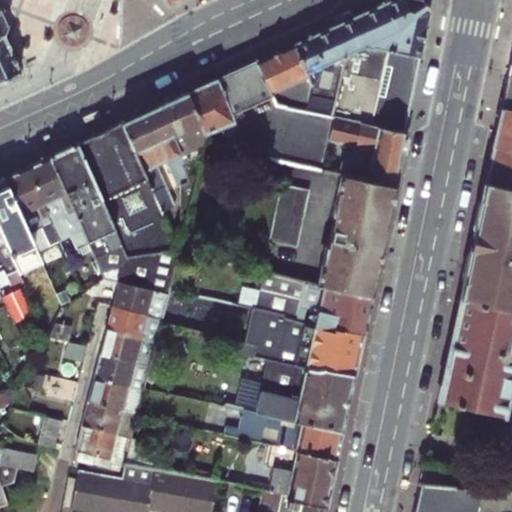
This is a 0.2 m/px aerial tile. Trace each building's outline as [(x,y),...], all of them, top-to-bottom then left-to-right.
[(391,0),(302,41),(322,82),(318,106),(340,111),(380,121),(413,128),(429,55),(438,9),(433,0),(391,0)] [(0,78),(24,67),(9,34),(13,23),(6,7),(0,4),(0,78)] [(322,82),(302,41),(265,57),(283,99),(318,106),(322,82)] [(283,99),(265,57),(225,76),(257,146),(329,162),(335,134),(340,111),(318,106),(283,99)] [(257,146),(225,76),(195,90),(219,138),(257,146)] [(511,76),(509,76),(502,107),(511,109),(511,76)] [(195,90),(168,102),(189,151),(195,149),(198,154),(216,147),(219,138),(195,90)] [(189,151),(168,102),(130,119),(171,210),(183,203),(166,162),(180,156),(186,167),(192,165),(195,164),(189,151)] [(511,109),(502,107),(494,146),(511,149),(511,109)] [(340,111),(335,134),(363,141),(360,156),(351,155),(348,166),(402,178),(413,128),(380,121),(340,111)] [(83,141),(122,226),(135,254),(188,248),(171,210),(130,119),(124,122),(83,141)] [(83,141),(56,153),(95,238),(122,226),(83,141)] [(511,149),(494,146),(487,180),(511,185),(511,149)] [(95,238),(56,153),(35,162),(68,237),(78,232),(84,243),(95,238)] [(12,173),(45,247),(68,237),(35,162),(12,173)] [(186,167),(189,174),(195,171),(192,165),(186,167)] [(322,280),(377,293),(402,178),(348,166),(338,209),(341,210),(335,240),(330,241),(322,280)] [(195,171),(189,174),(193,181),(199,179),(195,171)] [(51,260),(45,247),(12,173),(0,178),(0,209),(23,260),(28,270),(51,260)] [(315,184),(286,177),(274,234),(302,241),(315,184)] [(190,224),(194,226),(207,181),(199,179),(193,181),(190,224)] [(511,185),(487,180),(471,251),(489,254),(489,257),(511,261),(511,185)] [(0,253),(4,252),(10,265),(23,260),(0,209),(0,253)] [(177,291),(188,248),(135,254),(122,226),(95,238),(111,274),(127,278),(177,291)] [(489,254),(471,251),(461,298),(511,309),(511,261),(489,257),(489,254)] [(294,314),(336,324),(338,322),(369,330),(377,293),(322,280),(271,268),(264,306),(294,311),(294,314)] [(177,291),(127,278),(120,302),(154,311),(156,302),(173,306),(177,291)] [(101,313),(106,292),(93,288),(88,310),(101,313)] [(460,298),(438,399),(504,414),(511,378),(511,309),(461,298),(460,298)] [(154,311),(120,302),(114,326),(160,337),(164,339),(170,316),(154,311)] [(322,368),(360,371),(369,330),(338,322),(336,324),(294,314),(294,311),(264,306),(259,305),(251,342),(264,345),(264,351),(322,368)] [(160,337),(114,326),(108,350),(154,362),(160,337)] [(92,341),(80,338),(76,355),(87,358),(92,341)] [(263,409),(348,426),(360,371),(322,368),(264,351),(264,345),(251,342),(246,340),(241,362),(260,367),(262,362),(273,364),(263,409)] [(108,350),(102,373),(152,386),(158,363),(154,362),(108,350)] [(56,364),(48,370),(52,376),(60,371),(56,364)] [(43,383),(52,376),(48,370),(39,376),(43,383)] [(102,373),(96,396),(146,409),(152,386),(102,373)] [(56,384),(52,383),(50,391),(75,394),(76,382),(56,380),(56,384)] [(96,396),(89,420),(139,434),(146,409),(96,396)] [(348,426),(263,409),(252,407),(246,435),(301,446),(342,454),(348,426)] [(42,438),(58,443),(66,414),(49,411),(42,438)] [(84,449),(82,457),(131,468),(133,459),(139,434),(89,420),(82,447),(84,449)] [(11,444),(6,465),(22,467),(23,465),(40,466),(42,449),(11,444)] [(274,461),(269,485),(292,489),(293,493),(304,495),(305,498),(328,503),(332,504),(342,454),(301,446),(297,466),(274,461)] [(420,480),(461,484),(466,460),(426,451),(420,480)] [(222,476),(133,459),(131,468),(130,473),(124,511),(128,511),(154,511),(155,504),(196,511),(219,511),(226,477),(222,476)] [(22,467),(6,465),(15,483),(17,482),(22,467)] [(92,506),(124,511),(130,473),(85,465),(79,498),(92,502),(92,506)] [(0,474),(0,490),(11,487),(6,472),(0,474)] [(417,495),(413,511),(474,511),(481,485),(461,484),(420,480),(417,495)] [(292,489),(269,485),(264,509),(256,507),(255,511),(325,511),(328,503),(305,498),(304,495),(293,493),(292,489)] [(0,505),(15,501),(11,487),(0,490),(0,505)]
